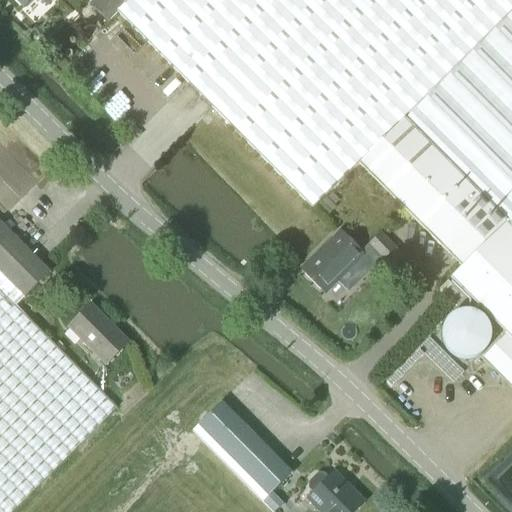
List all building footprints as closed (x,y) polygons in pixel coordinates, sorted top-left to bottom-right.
[(118,0),(97,0),(90,7),(103,20),(108,15),(115,9),(121,3),(118,0)] [(511,0),(130,0),(118,13),(313,209),(314,208),(358,165),(360,163),(405,118),(511,11),(511,0)] [(511,11),(405,118),(360,163),(465,268),(451,282),(457,288),(462,293),(481,312),(505,335),(481,359),(483,360),(509,386),(511,389),(511,11)] [(316,209),(326,218),(336,208),(334,207),(339,201),(332,194),(327,199),(326,198),(316,209)] [(0,511),(11,511),(117,409),(15,306),(22,299),(23,300),(49,273),(0,223),(0,511)] [(338,236),(304,270),(302,268),(300,270),(326,296),(328,295),(327,293),(361,259),(362,261),(365,258),(339,232),(337,234),(338,236)] [(368,249),(391,271),(403,259),(380,236),(368,249)] [(465,299),(455,290),(448,282),(439,290),(447,298),(452,304),(456,308),(465,299)] [(107,365),(129,343),(91,306),(69,329),(107,365)] [(444,346),(445,349),(448,353),(451,355),(454,357),(458,359),(462,360),(466,360),(470,360),(474,359),(478,357),(481,355),(484,352),(487,349),(488,345),(490,341),(490,337),(490,333),(489,329),(488,325),(486,322),(483,319),(481,317),(478,315),(475,313),(471,312),(467,312),(463,312),(459,312),(456,314),(452,316),(449,318),(446,321),(444,324),(443,328),(442,332),(441,336),(442,339),(442,343),(444,346)] [(199,425),(193,431),(197,436),(272,511),(275,511),(283,505),(272,494),(292,474),(221,403),(199,425)] [(313,493),(306,500),(318,511),(355,511),(364,503),(334,472),(327,479),(323,475),(318,475),(309,483),(309,489),(313,493)]
